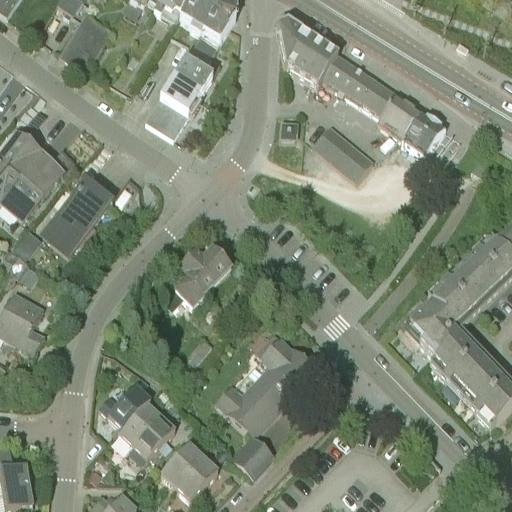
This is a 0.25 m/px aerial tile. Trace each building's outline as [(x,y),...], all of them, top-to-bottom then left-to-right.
[(22,0),(0,0),(0,19),(6,24),(22,0)] [(72,24),(81,9),(66,0),(64,0),(56,14),(72,24)] [(66,0),(81,9),(83,10),(88,0),(66,0)] [(135,0),(133,4),(129,10),(122,21),(135,28),(142,17),(143,17),(148,9),(155,14),(157,12),(164,0),(135,0)] [(174,16),(183,21),(196,0),(164,0),(157,12),(158,13),(154,20),(160,23),(164,16),(171,21),(174,16)] [(178,27),(199,40),(222,3),(216,0),(196,0),(183,21),(178,27)] [(225,5),(222,3),(199,40),(201,42),(200,44),(217,55),(235,26),(234,14),(226,5),(225,5)] [(85,21),(58,65),(83,84),(111,38),(85,21)] [(286,31),(277,35),(284,76),(299,85),(320,54),(286,31)] [(145,130),(173,148),(212,86),(202,80),(211,66),(210,66),(217,55),(200,44),(145,130)] [(354,76),(320,54),(299,85),(315,96),(321,88),(338,99),(354,76)] [(213,82),(219,73),(211,68),(205,77),(213,82)] [(354,76),(338,99),(372,121),(387,98),(354,76)] [(399,150),(401,151),(421,121),(387,98),(372,121),(379,126),(376,132),(401,148),(399,150)] [(441,177),(460,148),(461,147),(421,121),(401,151),(424,166),(441,177)] [(295,146),(296,132),(281,131),(280,145),(295,146)] [(330,135),(313,155),(324,164),(340,143),(330,135)] [(39,161),(16,141),(0,160),(0,201),(3,204),(4,204),(36,165),(39,161)] [(340,143),(324,164),(334,173),(351,152),(340,143)] [(334,173),(345,181),(362,161),(351,152),(334,173)] [(345,181),(356,190),(372,170),(362,161),(345,181)] [(58,185),(36,165),(4,204),(3,204),(0,207),(0,208),(22,228),(58,185)] [(89,192),(86,189),(42,244),(68,264),(111,209),(98,199),(101,196),(92,189),(89,192)] [(511,234),(495,248),(491,244),(404,327),(423,347),(418,351),(433,367),(429,371),(490,436),(511,414),(511,401),(459,346),(464,341),(455,332),(511,278),(511,234)] [(206,255),(167,292),(168,293),(157,305),(165,313),(176,302),(191,317),(230,279),(206,255)] [(0,269),(0,278),(6,282),(7,280),(17,263),(7,257),(0,269)] [(17,263),(7,280),(30,295),(38,282),(28,275),(29,273),(20,265),(18,263),(17,263)] [(13,301),(0,324),(0,345),(33,364),(44,346),(31,339),(43,318),(13,301)] [(289,358),(275,342),(254,359),(272,378),(257,395),(245,407),(233,394),(218,409),(250,439),(261,428),(264,431),(296,399),(293,396),(312,377),(290,357),(289,358)] [(211,353),(202,345),(186,364),(195,372),(211,353)] [(98,416),(122,437),(146,412),(150,409),(135,395),(117,413),(108,404),(98,416)] [(163,396),(157,402),(163,409),(169,403),(163,396)] [(171,420),(179,413),(175,408),(167,416),(171,420)] [(160,425),(157,422),(146,412),(122,437),(118,441),(132,454),(160,425)] [(160,425),(132,454),(146,468),(174,439),(160,425)] [(115,444),(121,437),(118,434),(111,440),(115,444)] [(253,486),(274,464),(251,442),(230,464),(253,486)] [(202,466),(188,452),(161,481),(175,495),(202,466)] [(214,464),(220,469),(226,463),(221,457),(214,464)] [(0,490),(3,511),(31,511),(27,486),(21,487),(19,476),(12,477),(9,462),(0,463),(0,490)] [(175,495),(189,509),(217,480),(202,466),(175,495)] [(96,492),(101,483),(91,477),(86,487),(96,492)]
